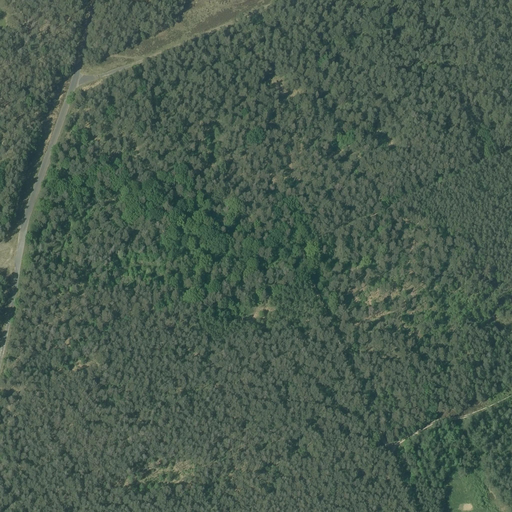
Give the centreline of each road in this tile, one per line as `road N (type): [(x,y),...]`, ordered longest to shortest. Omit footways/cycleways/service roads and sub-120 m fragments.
road 1 (track): [(387,446),(296,252),(511,154)]
road 2 (track): [(94,0),(24,256)]
road 3 (track): [(275,0),(129,64),(75,78)]
road 4 (track): [(387,446),(244,511)]
road 5 (track): [(387,446),(511,395)]
